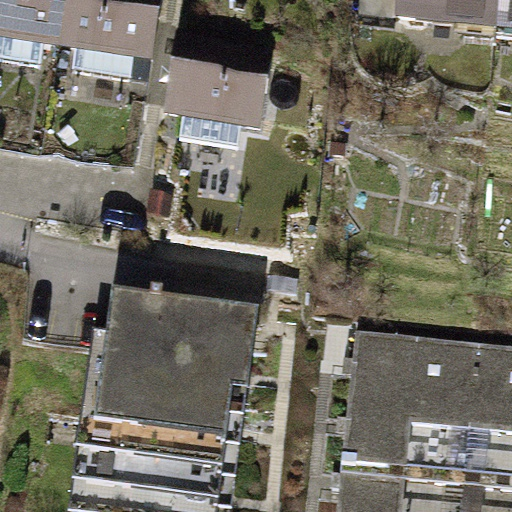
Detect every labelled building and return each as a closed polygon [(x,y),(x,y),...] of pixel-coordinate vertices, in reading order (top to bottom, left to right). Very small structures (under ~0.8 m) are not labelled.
[(64,48),(71,0),(0,0),(0,62),(43,69),(47,45),(64,48)] [(156,63),(166,0),(71,0),(64,48),(81,51),(77,75),(135,85),(139,60),(156,63)] [(503,0),(405,0),(404,21),(459,26),(459,22),(471,23),(469,39),(499,41),(500,26),(503,0)] [(511,0),(503,0),(500,26),(511,27),(511,0)] [(276,59),(181,44),(170,116),(187,118),(183,142),(242,151),(246,127),(264,130),(276,59)] [(231,423),(245,315),(116,297),(102,406),(231,423)] [(352,413),(479,427),(488,350),(361,336),(352,413)] [(511,352),(488,350),(479,427),(511,430),(511,352)] [(223,481),(231,423),(102,406),(94,464),(223,481)] [(352,413),(345,481),(472,495),(479,427),(352,413)] [(511,430),(479,427),(472,495),(511,498),(511,430)] [(219,509),(223,481),(94,464),(91,492),(219,509)] [(470,511),(472,495),(345,481),(341,511),(470,511)] [(218,511),(219,509),(91,492),(88,511),(218,511)] [(511,511),(511,498),(472,495),(470,511),(511,511)]
